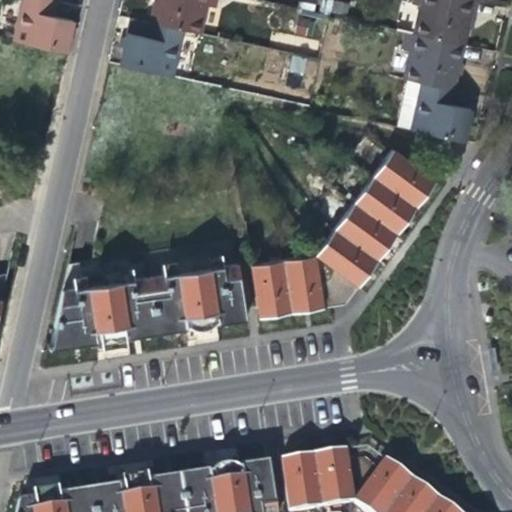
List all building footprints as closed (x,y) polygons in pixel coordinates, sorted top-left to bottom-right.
[(52,10),(54,1),(48,0),(21,0),(12,40),(63,52),(71,20),(51,15),(52,10)] [(211,9),(212,0),(152,0),(152,1),(147,22),(179,29),(198,34),(203,8),(211,9)] [(415,6),(408,33),(459,44),(465,20),(469,0),(407,0),(407,4),(415,6)] [(169,75),(179,29),(147,22),(144,37),(124,33),(117,63),(169,75)] [(400,79),(415,82),(448,90),(454,66),(459,44),(408,33),(401,31),(396,49),(404,51),(397,78),(400,79)] [(268,54),(269,78),(315,77),(314,53),(268,54)] [(415,82),(400,79),(397,93),(411,96),(415,82)] [(448,90),(415,82),(411,96),(397,93),(390,124),(412,129),(459,140),(460,135),(466,109),(445,104),(446,99),(448,90)] [(391,148),(372,173),(415,205),(434,180),(391,148)] [(415,205),(372,173),(351,200),(395,232),(415,205)] [(395,232),(351,200),(331,226),(375,260),(395,232)] [(375,260),(331,226),(311,252),(355,286),(375,260)] [(95,233),(88,258),(98,256),(103,234),(95,233)] [(311,252),(283,257),(292,310),(321,305),(311,252)] [(344,304),(355,286),(311,252),(321,305),(344,304)] [(207,266),(204,254),(190,256),(175,259),(177,270),(148,274),(156,325),(156,331),(186,327),(197,325),(245,318),(237,261),(207,266)] [(292,310),(283,257),(249,263),(258,316),(292,310)] [(66,268),(84,272),(88,258),(68,260),(66,268)] [(128,336),(156,331),(156,325),(148,274),(116,279),(114,268),(99,270),(84,272),(86,283),(62,287),(49,341),(48,348),(94,341),(95,346),(107,344),(107,348),(113,347),(118,346),(118,342),(129,341),(128,336)] [(352,504),(343,451),(315,456),(323,508),(352,504)] [(293,511),(323,508),(315,456),(281,460),(288,511),(293,511)] [(363,511),(386,511),(410,479),(383,460),(352,504),(363,511)] [(275,511),(269,470),(268,463),(239,467),(229,469),(228,461),(216,463),(219,471),(208,472),(179,476),(180,483),(185,511),(275,511)] [(185,511),(180,483),(179,476),(151,480),(150,474),(117,479),(118,485),(89,489),(90,497),(93,511),(185,511)] [(424,511),(435,497),(410,479),(386,511),(424,511)] [(93,511),(90,497),(89,489),(63,493),(51,495),(50,490),(39,492),(38,497),(20,500),(17,511),(93,511)] [(455,511),(435,497),(424,511),(455,511)]
